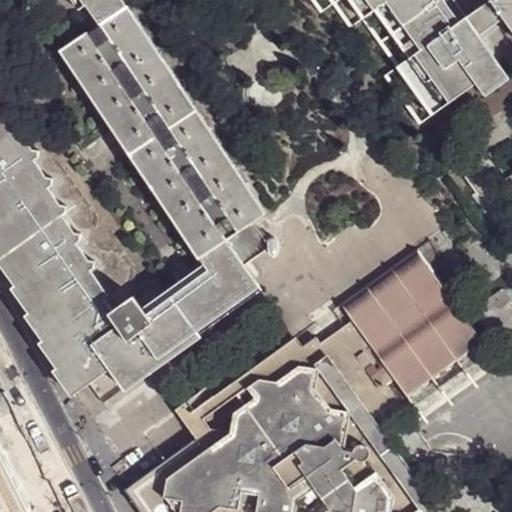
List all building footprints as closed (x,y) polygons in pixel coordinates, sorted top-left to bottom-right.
[(82,0),(72,0),(80,11),(87,7),(82,0)] [(82,0),(87,7),(100,26),(127,7),(122,0),(82,0)] [(321,0),(329,10),(341,1),(358,26),(370,17),(405,65),(462,25),(444,0),(321,0)] [(511,0),(491,0),(493,3),(462,25),(405,65),(399,69),(434,117),(478,85),(487,97),(511,80),(483,44),(484,43),(480,38),(507,21),(511,28),(511,0)] [(230,220),(239,233),(256,222),(266,215),(127,7),(100,26),(109,39),(97,47),(88,34),(61,52),(200,259),(226,241),(218,227),(230,220)] [(0,157),(26,140),(21,133),(25,131),(26,125),(19,123),(8,107),(0,111),(0,157)] [(0,194),(41,169),(35,162),(39,159),(40,153),(34,151),(26,140),(0,157),(0,194)] [(0,236),(57,200),(50,189),(53,187),(55,181),(48,179),(41,169),(0,194),(0,236)] [(2,260),(8,270),(71,227),(64,217),(67,214),(68,208),(61,206),(57,200),(0,236),(0,249),(1,252),(5,257),(2,260)] [(256,222),(226,241),(263,290),(297,339),(305,350),(421,511),(440,511),(383,431),(375,418),(373,416),(329,355),(353,338),(348,329),(356,323),(355,322),(323,346),(318,340),(260,259),(267,253),(266,251),(265,249),(265,247),(266,245),(267,243),(269,241),(256,222)] [(16,288),(23,299),(86,257),(78,245),(81,243),(83,236),(75,234),(71,227),(8,270),(15,281),(19,286),(16,288)] [(279,242),(276,240),(272,240),(269,241),(267,243),(266,245),(265,247),(265,249),(266,251),(267,253),(270,255),(273,256),(277,254),(279,252),(281,249),(280,246),(279,242)] [(119,328),(94,346),(112,372),(124,388),(200,333),(263,290),(226,241),(200,259),(202,263),(206,267),(210,273),(149,316),(144,310),(136,298),(115,313),(111,316),(119,328)] [(373,416),(375,418),(407,395),(427,422),(503,368),(418,251),(342,304),(355,322),(356,323),(348,329),(353,338),(329,355),(373,416)] [(30,315),(35,324),(99,282),(92,272),(96,269),(97,264),(88,261),(86,257),(23,299),(27,305),(33,313),(30,315)] [(0,260),(0,263),(16,288),(19,286),(15,281),(8,270),(2,260),(0,260)] [(206,267),(144,310),(149,316),(210,273),(206,267)] [(44,344),(46,347),(109,304),(106,300),(109,298),(99,282),(35,324),(41,332),(47,342),(44,344)] [(16,288),(12,290),(30,315),(33,313),(27,305),(23,299),(16,288)] [(109,304),(46,347),(55,359),(61,368),(59,370),(64,378),(77,397),(112,372),(94,346),(119,328),(111,316),(115,313),(109,304)] [(30,315),(26,318),(44,344),(47,342),(41,332),(35,324),(30,315)] [(200,333),(124,388),(127,394),(205,339),(200,333)] [(196,439),(127,490),(142,511),(161,511),(149,494),(212,449),(228,453),(231,440),(220,447),(218,445),(233,435),(220,412),(239,398),(305,350),(297,339),(210,402),(203,393),(177,411),(196,439)] [(44,344),(41,346),(59,370),(61,368),(55,359),(46,347),(44,344)] [(228,453),(212,449),(149,494),(161,511),(421,511),(305,350),(239,398),(243,404),(245,403),(259,422),(231,440),(228,453)] [(59,370),(54,373),(74,400),(77,397),(64,378),(59,370)]
